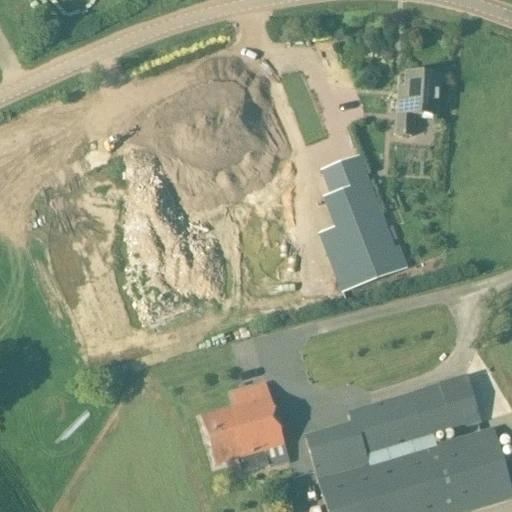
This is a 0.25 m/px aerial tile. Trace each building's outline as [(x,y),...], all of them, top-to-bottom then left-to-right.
[(399,252),(395,253),(346,124),(359,119),(344,81),(331,86),(324,65),(285,81),(290,95),(285,97),(324,199),(307,206),(341,295),(406,269),(399,252)] [(436,119),(439,80),(406,78),(405,96),(399,96),(396,138),(412,139),(414,118),(436,119)] [(273,82),(189,85),(195,226),(238,224),(241,302),(329,298),(328,274),(320,274),(319,240),(299,241),(297,188),(277,189),(273,82)] [(177,202),(192,196),(191,99),(146,114),(177,202)] [(56,182),(112,342),(198,312),(183,267),(195,263),(191,249),(171,256),(160,222),(172,218),(161,187),(146,193),(133,156),(56,182)] [(194,248),(195,312),(239,293),(239,287),(219,237),(194,248)] [(361,454),(363,461),(481,426),(468,384),(441,391),(440,387),(349,414),(352,427),(305,441),(313,468),(361,454)] [(269,468),(264,454),(284,448),(265,387),(231,396),(235,410),(200,421),(214,469),(238,461),(242,476),(269,468)] [(317,484),(325,511),(471,511),(511,500),(511,499),(492,433),(317,484)]
